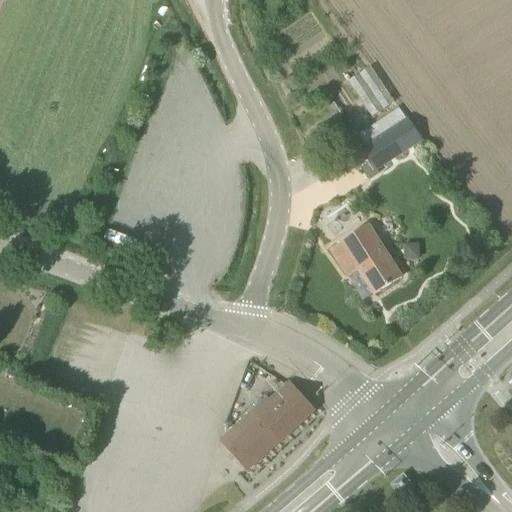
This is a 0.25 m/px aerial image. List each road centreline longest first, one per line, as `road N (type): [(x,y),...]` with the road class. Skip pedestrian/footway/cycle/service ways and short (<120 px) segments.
road 1 (unclassified): [(241,332),(277,224),(279,187),(267,137),(221,40),(214,0)]
road 2 (unclassified): [(241,332),(0,243)]
road 3 (primary): [(511,306),(377,420)]
road 4 (unclassified): [(377,420),(322,368),(241,332)]
road 5 (primary): [(377,420),(269,511)]
